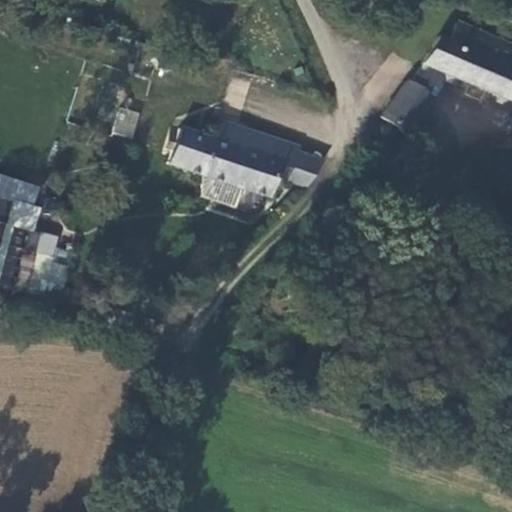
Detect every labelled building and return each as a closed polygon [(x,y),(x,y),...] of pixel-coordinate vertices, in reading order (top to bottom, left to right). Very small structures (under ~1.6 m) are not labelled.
[(445,66),(481,81),(479,86),(499,94),(502,89),(511,93),(511,37),(438,9),(431,25),(422,23),(404,49),(445,66)] [(417,82),(427,65),(443,71),(445,66),(404,49),(393,67),(417,82)] [(393,67),(392,67),(366,104),(392,120),(417,82),(393,67)] [(116,107),(111,135),(133,139),(138,112),(116,107)] [(174,141),(162,177),(259,206),(266,186),(283,191),(295,157),(212,131),(205,150),(174,141)] [(0,174),(0,286),(59,301),(68,265),(52,262),(59,236),(33,230),(44,185),(0,174)] [(143,295),(140,307),(159,312),(163,307),(163,302),(163,295),(157,290),(150,290),(143,295)]
